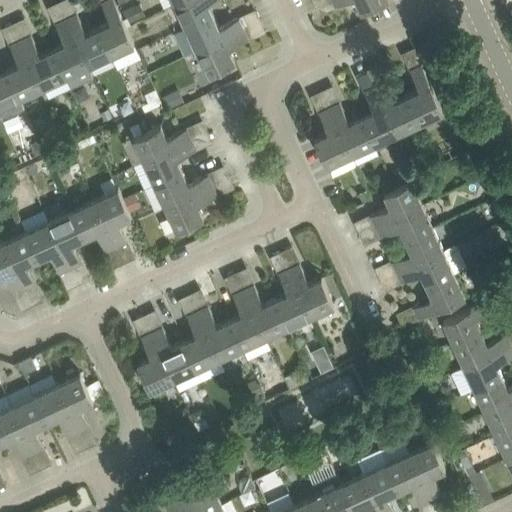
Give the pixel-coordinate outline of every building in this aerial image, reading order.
[(111,20),(99,26),(111,53),(134,42),(114,0),(103,0),(102,1),(111,20)] [(181,0),(176,3),(187,26),(214,13),(208,1),(209,0),(181,0)] [(333,0),(336,4),(344,0),(357,0),(361,8),(379,0),(333,0)] [(142,16),(137,3),(122,10),(128,22),(142,16)] [(77,12),(67,17),(88,63),(111,53),(99,26),(86,32),(77,12)] [(219,25),(214,13),(187,26),(197,49),(244,27),(239,16),(219,25)] [(65,41),(53,47),(66,74),(71,86),(94,75),(88,63),(67,17),(56,22),(65,41)] [(249,37),(244,27),(197,49),(208,72),(235,59),(229,46),(249,37)] [(31,33),(21,38),(43,85),(66,74),(53,47),(40,53),(31,33)] [(20,63),(7,69),(20,96),(43,85),(21,38),(10,43),(20,63)] [(408,93),(420,120),(443,109),(421,63),(410,68),(420,88),(408,93)] [(0,104),(20,96),(7,69),(0,71),(0,104)] [(397,131),(420,120),(408,93),(395,99),(386,79),(375,84),(397,131)] [(374,142),(397,131),(375,84),(365,89),(374,109),(361,114),(374,142)] [(163,95),(169,108),(185,100),(179,87),(163,95)] [(329,106),(351,152),(352,152),(357,163),(379,153),(373,142),(374,142),(361,114),(349,120),(340,101),(329,106)] [(328,163),(351,152),(329,106),(319,110),(328,130),(315,136),(328,163)] [(108,108),(101,111),(105,119),(111,116),(108,108)] [(135,135),(146,130),(141,119),(130,124),(135,135)] [(145,158),(192,137),(187,126),(167,136),(161,123),(155,126),(146,130),(135,135),(145,158)] [(62,133),(54,124),(44,134),(52,143),(62,133)] [(477,138),(472,128),(471,125),(461,130),(467,143),(477,138)] [(156,181),(183,169),(177,156),(196,147),(192,137),(145,158),(155,180),(156,181)] [(30,154),(42,149),(39,140),(26,145),(30,154)] [(156,181),(166,205),(213,183),(208,172),(188,181),(183,169),(156,181)] [(501,180),(496,169),(483,174),(489,186),(501,180)] [(412,179),(403,183),(385,191),(391,204),(371,213),(376,224),(422,202),(412,179)] [(213,183),(166,205),(177,228),(204,215),(198,202),(218,193),(213,183)] [(118,186),(95,197),(117,244),(127,239),(118,219),(131,213),(130,211),(123,198),(118,186)] [(359,192),(362,200),(371,196),(368,188),(359,192)] [(123,198),(130,211),(141,206),(135,192),(123,198)] [(72,208),(85,235),(97,229),(106,249),(117,244),(95,197),(72,208)] [(511,215),(511,204),(509,198),(498,204),(505,219),(511,215)] [(422,202),(376,224),(381,234),(400,225),(406,238),(433,225),(422,202)] [(43,208),(22,217),(25,224),(46,214),(43,208)] [(72,241),(85,235),(72,208),(49,218),(71,265),(81,260),(72,241)] [(26,229),(39,256),(51,250),(60,270),(71,265),(49,218),(26,229)] [(433,225),(406,238),(412,250),(392,259),(397,270),(444,248),(433,225)] [(26,229),(3,240),(25,287),(35,282),(26,262),(39,256),(26,229)] [(3,240),(0,241),(0,274),(6,272),(15,291),(25,287),(3,240)] [(444,248),(397,270),(402,280),(422,271),(428,284),(455,271),(444,248)] [(311,313),(316,310),(334,302),(322,275),(309,281),(300,261),(290,266),(311,313)] [(311,313),(290,266),(279,271),(288,291),(276,296),(288,323),(311,313)] [(419,316),(437,307),(450,301),(465,294),(455,271),(428,284),(433,296),(414,305),(419,316)] [(288,323),(276,296),(263,302),(254,282),(244,287),(265,334),(288,323)] [(265,334),(244,287),(233,292),(242,312),(230,318),(242,345),(265,334)] [(444,317),(455,340),(481,328),(476,316),(495,307),(490,296),(472,304),(444,317)] [(242,345),(230,318),(217,323),(208,304),(198,309),(219,355),(242,345)] [(219,355),(198,309),(187,313),(196,333),(184,339),(196,366),(219,355)] [(196,366),(184,339),(172,345),(163,325),(152,330),(173,377),(196,366)] [(455,340),(465,363),(511,342),(507,332),(487,341),(481,328),(455,340)] [(173,377),(152,330),(142,335),(151,354),(138,360),(150,387),(173,377)] [(428,341),(418,346),(422,354),(432,350),(428,341)] [(476,386),(503,374),(497,362),(511,354),(511,343),(511,342),(465,363),(476,386)] [(328,354),(316,360),(321,371),(333,364),(328,354)] [(31,355),(19,360),(25,370),(36,365),(31,355)] [(300,382),(294,370),(285,374),(291,386),(300,382)] [(81,371),(58,382),(79,429),(89,424),(80,404),(93,398),(81,371)] [(476,386),(486,409),(511,397),(511,384),(508,387),(503,374),(476,386)] [(266,398),(263,392),(260,385),(258,381),(257,377),(247,382),(249,385),(246,386),(247,386),(248,390),(252,398),(252,399),(253,398),(254,398),(256,403),(265,399),(266,398)] [(68,434),(79,429),(58,382),(35,392),(47,420),(59,414),(68,434)] [(34,426),(47,420),(35,392),(11,403),(33,450),(44,445),(34,426)] [(511,397),(486,409),(497,432),(511,425),(511,397)] [(232,404),(236,412),(243,409),(239,401),(232,404)] [(23,455),(33,450),(11,403),(0,408),(0,439),(1,441),(14,435),(23,455)] [(190,413),(186,405),(178,409),(182,417),(190,413)] [(203,410),(197,408),(191,411),(196,420),(205,416),(203,410)] [(396,424),(392,416),(381,421),(385,429),(396,424)] [(511,425),(497,432),(507,456),(511,453),(511,425)] [(354,444),(362,441),(358,432),(350,436),(354,444)] [(433,439),(410,450),(432,496),(442,491),(433,472),(446,466),(433,439)] [(421,501),(432,496),(410,450),(387,460),(400,487),(412,481),(421,501)] [(395,511),(387,493),(400,487),(387,460),(364,471),(383,511),(395,511)] [(345,511),(353,508),(341,481),(336,471),(313,482),(318,492),(327,511),(345,511)] [(383,511),(364,471),(341,481),(353,508),(366,503),(370,511),(383,511)] [(198,511),(223,501),(213,478),(183,491),(165,500),(170,511),(189,502),(194,511),(198,511)] [(327,511),(318,492),(295,503),(299,511),(327,511)] [(228,511),(223,501),(198,511),(228,511)] [(274,511),(299,511),(295,503),(274,511)]
